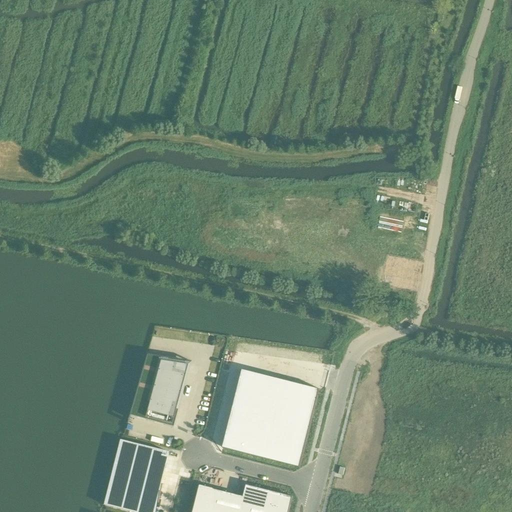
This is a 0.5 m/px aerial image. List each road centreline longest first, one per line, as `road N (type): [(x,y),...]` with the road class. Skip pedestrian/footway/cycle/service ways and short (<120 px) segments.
road 1 (unclassified): [(317,486),(351,354),(418,316),(464,63),(486,0)]
road 2 (track): [(374,337),(349,316),(0,239)]
road 3 (unclassified): [(198,455),(317,486)]
